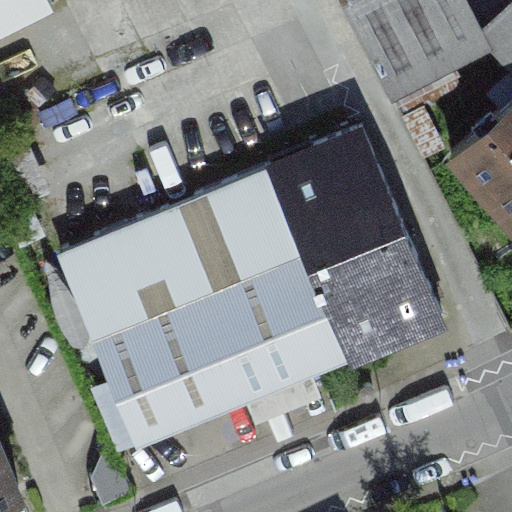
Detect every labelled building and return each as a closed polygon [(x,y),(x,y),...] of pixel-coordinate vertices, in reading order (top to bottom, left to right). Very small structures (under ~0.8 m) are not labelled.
[(469,0),(346,0),(395,94),(492,44),(469,0)] [(511,98),(454,150),(497,199),(503,193),(511,203),(511,98)] [(365,123),(274,161),(354,352),(445,314),(365,123)] [(144,439),(354,352),(274,161),(64,248),(144,439)] [(0,497),(21,489),(0,439),(0,497)]
